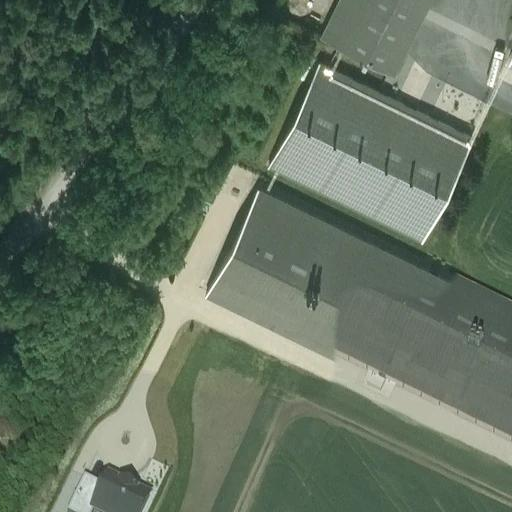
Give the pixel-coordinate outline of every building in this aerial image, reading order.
[(340,0),(322,37),(392,72),(427,0),(340,0)] [(321,66),(271,165),(423,241),(473,141),(321,66)] [(511,310),(258,187),(206,293),(511,442),(511,310)] [(92,511),(103,488),(83,479),(68,511),(92,511)] [(142,511),(149,499),(107,479),(103,488),(92,511),(142,511)]
